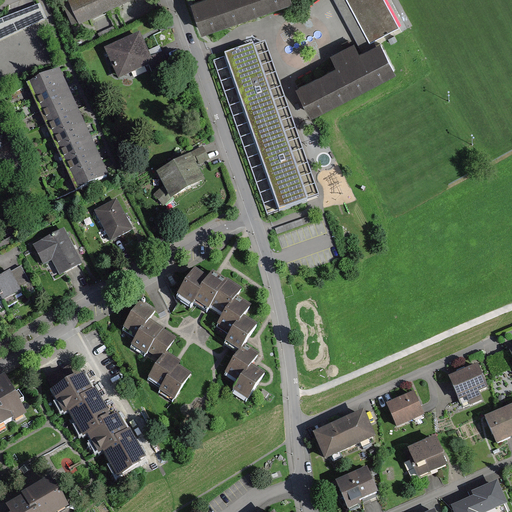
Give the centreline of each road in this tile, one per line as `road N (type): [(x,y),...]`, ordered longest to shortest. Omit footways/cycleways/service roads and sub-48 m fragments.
road 1 (residential): [(249,205),(0,354)]
road 2 (residential): [(249,205),(285,324),(296,430)]
road 3 (residential): [(177,0),(249,205)]
road 4 (residential): [(491,342),(296,430)]
road 5 (residential): [(511,465),(401,511)]
